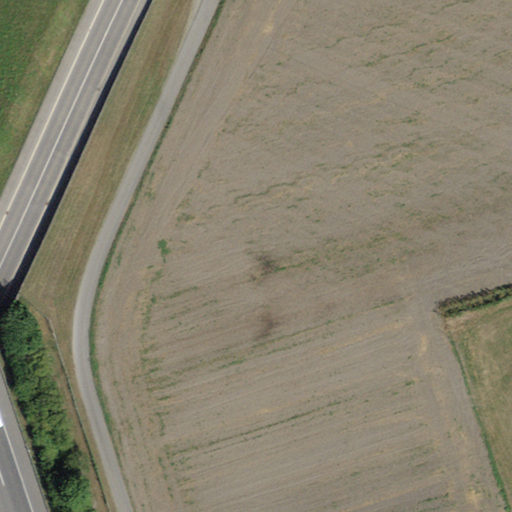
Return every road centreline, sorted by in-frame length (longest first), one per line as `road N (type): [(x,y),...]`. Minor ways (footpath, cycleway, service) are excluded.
road 1 (track): [(125,511),(79,335),(98,259),(212,0)]
road 2 (tertiary): [(121,0),(0,250)]
